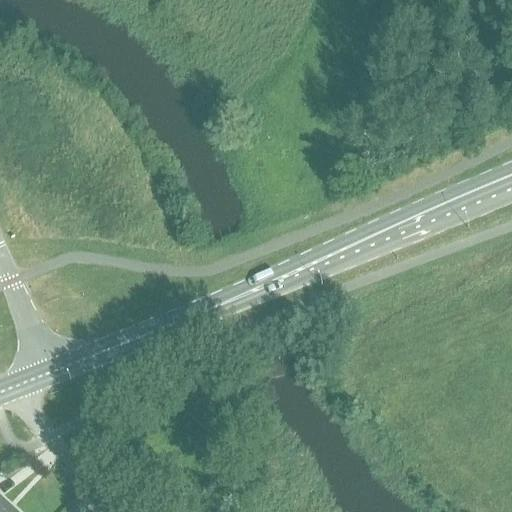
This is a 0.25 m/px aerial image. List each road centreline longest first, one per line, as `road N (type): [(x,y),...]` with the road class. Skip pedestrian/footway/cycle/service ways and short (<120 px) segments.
road 1 (secondary): [(44,375),(511,179)]
road 2 (unclassified): [(117,511),(59,451),(17,384)]
road 3 (unclassified): [(44,375),(0,262)]
